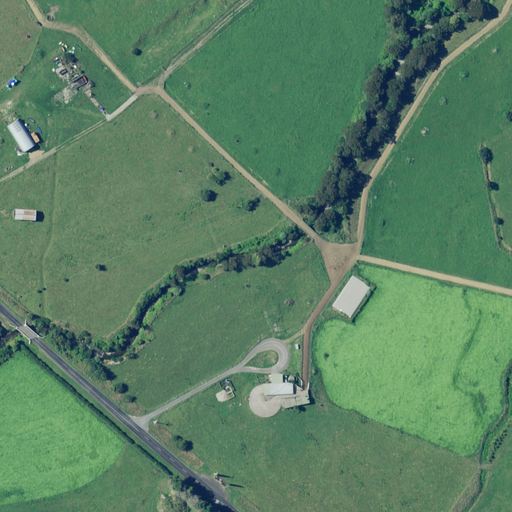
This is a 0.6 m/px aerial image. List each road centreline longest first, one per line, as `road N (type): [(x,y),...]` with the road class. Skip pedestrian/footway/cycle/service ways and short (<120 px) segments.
road 1 (track): [(511,0),(448,60),(361,182),(359,247),(287,342),(132,426)]
road 2 (unclassified): [(0,308),(232,511)]
